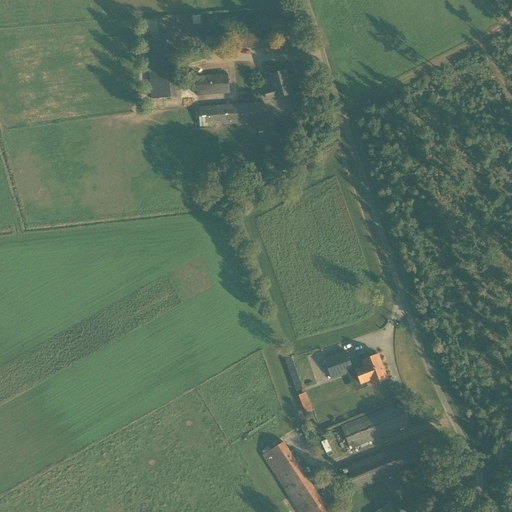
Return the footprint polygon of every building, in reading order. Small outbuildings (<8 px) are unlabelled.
[(265,49),(267,33),(207,29),(206,45),(265,49)] [(152,100),(178,98),(173,34),(147,36),(152,100)] [(266,101),(282,96),(292,94),(286,71),(270,76),(273,87),(263,90),(266,101)] [(196,78),(197,96),(230,93),(228,74),(208,76),(196,78)] [(200,127),(264,122),(262,102),(199,108),(200,127)] [(331,379),(354,371),(346,351),(324,359),(331,379)] [(294,391),(301,390),(293,355),(286,357),(294,391)] [(372,385),(387,379),(378,355),(362,361),(364,366),(355,370),(361,385),(370,381),(372,385)] [(298,395),(305,414),(313,411),(306,392),(298,395)] [(350,449),(401,429),(411,425),(401,403),(341,427),(350,449)] [(362,488),(416,466),(426,463),(416,439),(347,467),(356,491),(358,495),(364,493),(362,488)] [(329,511),(324,503),(284,441),(263,455),(284,487),(283,488),(298,511),(329,511)] [(382,511),(396,511),(391,503),(381,509),(382,511)]
